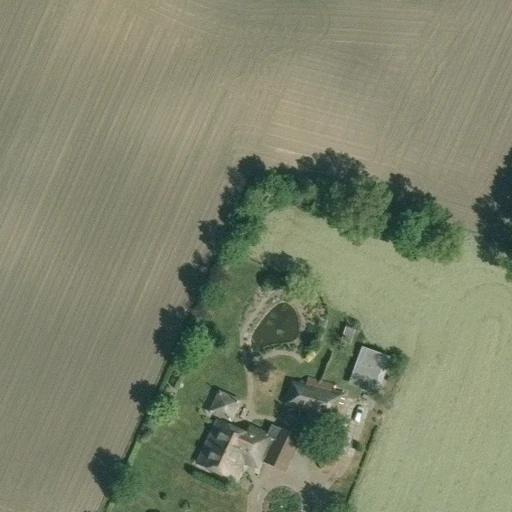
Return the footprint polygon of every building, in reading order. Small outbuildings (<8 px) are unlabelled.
[(355,333),(346,329),(340,343),(350,347),(353,339),(355,333)] [(378,389),(389,360),(363,350),(352,380),(378,389)] [(323,418),(331,391),(293,380),(285,407),(323,418)] [(340,422),(347,396),(333,392),(325,418),(340,422)] [(298,439),(281,431),(281,430),(271,425),(267,436),(254,430),(251,437),(218,422),(198,464),(235,481),(247,457),(259,463),(261,460),(284,470),(298,439)]
